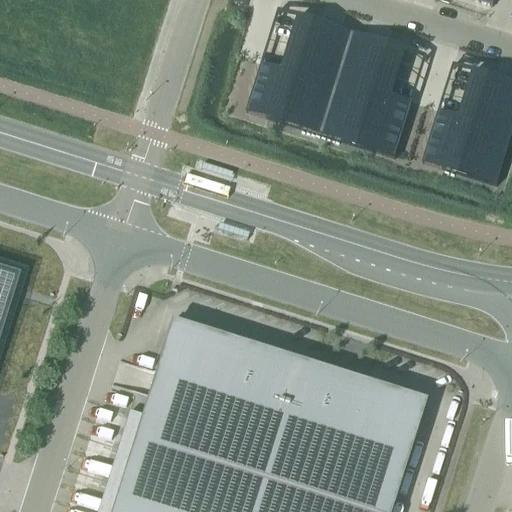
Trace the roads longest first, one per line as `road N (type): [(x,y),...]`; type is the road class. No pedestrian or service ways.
road 1 (residential): [(511,360),(119,240)]
road 2 (residential): [(33,511),(119,240)]
road 3 (residential): [(119,240),(195,0)]
road 4 (residential): [(342,0),(511,53)]
road 5 (residential): [(119,240),(0,202)]
